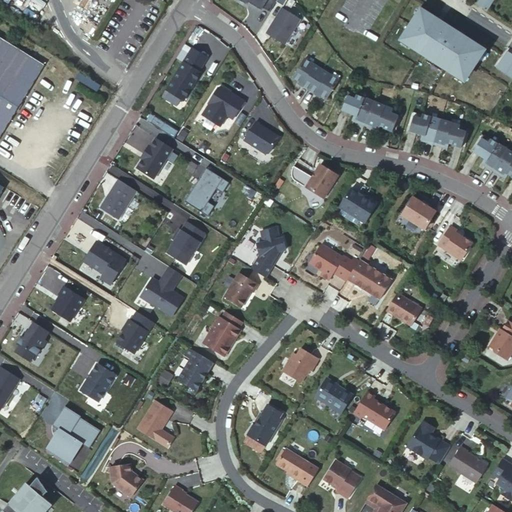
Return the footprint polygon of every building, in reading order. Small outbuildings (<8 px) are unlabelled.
[(277,0),(238,0),(239,0),(247,5),(249,2),(263,10),(264,8),(271,12),(277,0)] [(479,0),(478,3),(488,10),(494,0),(479,0)] [(301,19),(283,8),(268,33),(286,44),(301,19)] [(419,16),(417,15),(402,38),(411,44),(410,45),(457,75),(458,74),(467,79),(482,56),(480,55),(484,48),(449,26),(448,28),(442,24),(443,22),(423,9),(419,16)] [(0,142),(46,69),(0,39),(0,142)] [(196,52),(170,93),(188,104),(205,77),(203,75),(212,62),(196,52)] [(310,91),(322,70),(305,59),(293,79),(304,85),(303,86),(310,91)] [(317,93),(328,100),(340,81),(322,70),(310,91),(316,95),(317,93)] [(226,91),(222,92),(212,108),(237,123),(249,105),(226,91)] [(356,114),(365,95),(361,93),(359,97),(352,94),(345,109),(356,114)] [(367,125),(378,102),(365,95),(356,114),(362,117),(359,122),(367,125)] [(382,127),(391,108),(378,102),(367,125),(374,129),(376,124),(382,127)] [(393,132),(401,117),(394,113),(395,110),(391,108),(382,127),(393,132)] [(423,135),(430,115),(425,114),(424,117),(417,115),(411,131),(423,135)] [(428,142),(435,145),(444,120),(430,115),(423,135),(429,137),(428,142)] [(450,145),(457,125),(444,120),(435,145),(443,147),(444,143),(450,145)] [(462,149),(468,133),(461,130),(462,127),(457,125),(450,145),(462,149)] [(283,142),(260,127),(248,144),(272,159),(283,142)] [(485,160),(496,142),(492,139),(490,142),(484,138),(474,153),(485,160)] [(174,152),(155,140),(151,147),(149,145),(144,153),(146,154),(137,168),(157,180),(174,152)] [(487,167),(494,172),(508,150),(496,142),(485,160),(490,163),(487,167)] [(509,175),(511,170),(511,152),(508,150),(494,172),(501,176),(504,172),(509,175)] [(320,164),(306,187),(324,199),(338,176),(320,164)] [(225,194),(231,184),(207,169),(186,203),(209,218),(216,207),(210,204),(218,191),(225,194)] [(140,193),(122,181),(104,209),(123,221),(140,193)] [(354,185),(342,204),(368,219),(379,201),(365,192),(365,193),(361,190),(362,189),(354,185)] [(415,196),(404,215),(428,229),(439,210),(430,205),(424,201),(415,196)] [(440,243),(464,258),(474,241),(464,235),(458,231),(459,229),(452,224),(440,243)] [(252,269),(266,277),(273,265),(271,264),(279,252),(282,251),(286,250),(284,238),(280,239),(278,228),(262,232),(264,242),(258,244),(260,256),(252,269)] [(130,261),(101,242),(88,262),(107,275),(105,279),(114,285),(130,261)] [(332,276),(345,284),(357,264),(352,261),(344,256),(343,257),(322,244),(308,267),(322,275),(320,278),(327,283),(332,276)] [(271,264),(273,265),(282,251),(279,252),(271,264)] [(373,272),(358,263),(346,282),(379,302),(391,284),(382,278),(381,275),(376,272),(373,272)] [(185,276),(173,268),(163,283),(164,285),(162,288),(154,283),(143,301),(173,320),(184,303),(173,296),(185,276)] [(239,273),(225,296),(242,306),(252,290),(254,292),(258,284),(239,273)] [(87,299),(67,287),(62,295),(64,296),(55,311),(73,322),(87,299)] [(398,293),(387,311),(412,326),(422,308),(398,293)] [(443,293),(438,301),(443,304),(448,296),(443,293)] [(243,322),(226,311),(222,318),(220,317),(204,343),(225,356),(241,330),(239,329),(243,322)] [(115,342),(136,352),(149,327),(127,317),(115,342)] [(511,321),(509,320),(503,330),(502,329),(500,333),(501,333),(500,335),(497,336),(491,346),(498,351),(499,354),(509,360),(511,354),(511,321)] [(52,333),(37,323),(27,338),(26,337),(21,345),(23,346),(18,353),(33,362),(37,356),(39,357),(49,341),(47,340),(52,333)] [(190,348),(185,355),(192,359),(196,352),(190,348)] [(295,354),(284,371),(302,382),(310,369),(312,371),(319,359),(302,349),(298,355),(295,354)] [(192,359),(179,379),(197,390),(214,363),(196,352),(192,359)] [(118,376),(100,365),(83,391),(101,402),(118,376)] [(0,373),(0,374),(0,408),(3,410),(22,379),(3,367),(0,372),(0,373)] [(156,380),(166,385),(171,376),(162,371),(156,380)] [(327,379),(316,397),(332,407),(333,405),(343,411),(353,395),(327,379)] [(367,392),(354,413),(362,418),(363,416),(385,430),(396,413),(374,399),(375,397),(367,392)] [(156,401),(139,429),(168,447),(176,435),(164,427),(173,412),(156,401)] [(254,424),(248,435),(266,446),(282,420),(280,418),(283,414),(268,405),(262,414),(256,425),(254,424)] [(83,417),(67,407),(55,426),(61,430),(49,449),(72,464),(84,445),(91,449),(103,431),(82,418),(83,417)] [(261,413),(254,424),(256,425),(262,414),(261,413)] [(423,421),(407,447),(428,460),(429,458),(440,465),(451,447),(437,438),(436,439),(430,436),(435,428),(423,421)] [(449,467),(477,483),(488,465),(468,453),(468,452),(461,447),(449,467)] [(287,449),(277,465),(300,478),(309,462),(287,449)] [(503,459),(493,474),(496,476),(500,478),(496,483),(504,488),(501,493),(511,500),(511,465),(510,464),(510,463),(503,459)] [(352,469),(337,460),(325,479),(339,488),(337,491),(349,498),(362,477),(351,470),(352,469)] [(114,483),(133,497),(145,480),(137,475),(136,476),(133,474),(133,472),(132,464),(111,467),(114,483)] [(41,511),(50,502),(40,492),(43,488),(34,475),(26,484),(23,481),(0,507),(0,511),(41,511)] [(401,511),(407,504),(377,485),(369,499),(382,507),(381,510),(379,511),(401,511)] [(164,504),(176,511),(192,511),(198,502),(182,492),(183,490),(176,486),(164,504)]
